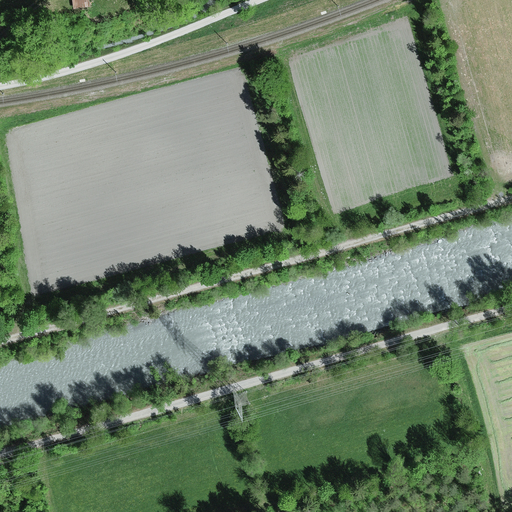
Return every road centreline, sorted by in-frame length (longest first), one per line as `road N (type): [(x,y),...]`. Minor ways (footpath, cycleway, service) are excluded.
road 1 (track): [(0,455),(511,309)]
road 2 (track): [(0,342),(511,200)]
road 3 (track): [(255,0),(117,55),(0,84)]
